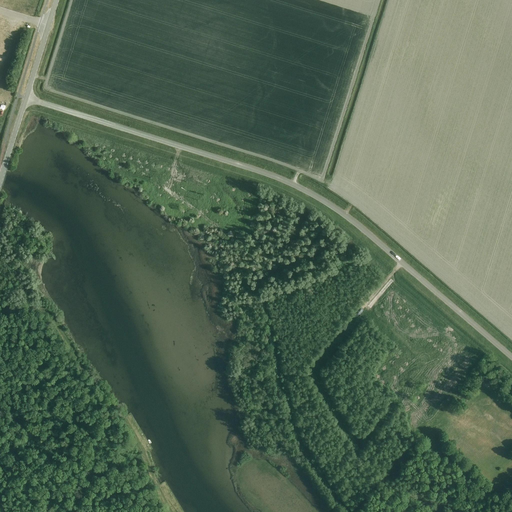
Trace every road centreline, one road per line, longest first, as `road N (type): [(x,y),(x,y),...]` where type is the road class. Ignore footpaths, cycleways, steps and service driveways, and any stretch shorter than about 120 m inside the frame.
road 1 (tertiary): [(26,97),(307,193),(355,223),(511,357)]
road 2 (track): [(0,306),(46,310),(142,446),(170,511)]
